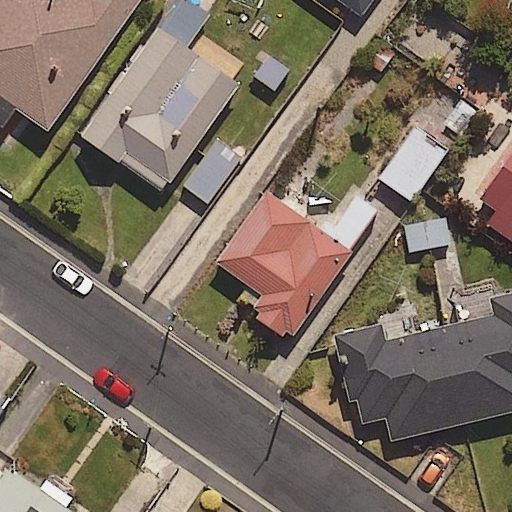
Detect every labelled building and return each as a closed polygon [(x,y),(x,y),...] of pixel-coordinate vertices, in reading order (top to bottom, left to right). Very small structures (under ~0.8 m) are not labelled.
[(0,0),(0,134),(7,140),(21,120),(50,141),(150,1),(147,0),(95,0),(92,6),(83,0),(0,0)] [(334,0),(366,22),(381,0),(334,0)] [(210,25),(182,5),(85,145),(167,201),(241,95),(187,58),(210,25)] [(449,159),(415,135),(381,185),(415,208),(449,159)] [(241,164),(217,146),(184,191),(209,209),(241,164)] [(511,171),(485,209),(499,219),(491,230),(511,245),(511,171)] [(354,263),(350,261),(379,221),(357,205),(328,245),(269,202),(220,270),(269,306),(256,324),(291,349),(354,263)] [(451,251),(448,223),(408,228),(411,255),(451,251)] [(511,303),(495,307),(499,324),(387,350),(383,333),(346,342),(366,427),(389,422),(395,448),(511,420),(511,303)] [(0,404),(28,365),(0,344),(0,404)] [(64,511),(2,469),(0,472),(0,511),(64,511)]
